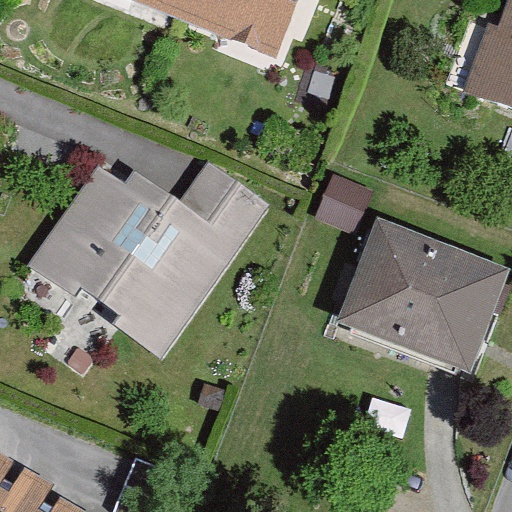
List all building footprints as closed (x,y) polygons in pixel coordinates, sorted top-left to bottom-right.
[(305,0),(101,0),(278,69),(305,0)] [(511,24),(508,38),(498,34),(473,108),(511,122),(511,24)] [(132,195),(102,175),(32,276),(164,366),(268,214),(210,175),(185,211),(141,181),(132,195)] [(318,223),(356,239),(375,195),(336,178),(318,223)] [(505,280),(377,231),(337,334),(465,383),(505,280)] [(181,511),(192,486),(137,463),(116,511),(181,511)] [(73,511),(0,469),(0,511),(73,511)]
